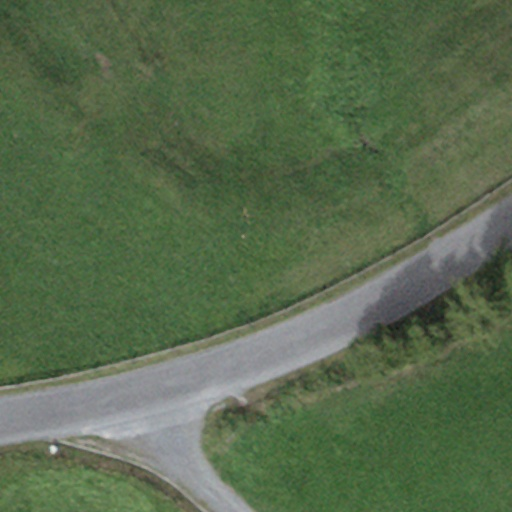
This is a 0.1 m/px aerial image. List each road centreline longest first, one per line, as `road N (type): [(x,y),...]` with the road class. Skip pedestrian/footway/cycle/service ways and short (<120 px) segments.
road 1 (unclassified): [(0,419),(137,392),(301,342),(511,227)]
road 2 (track): [(137,392),(198,480),(234,511)]
